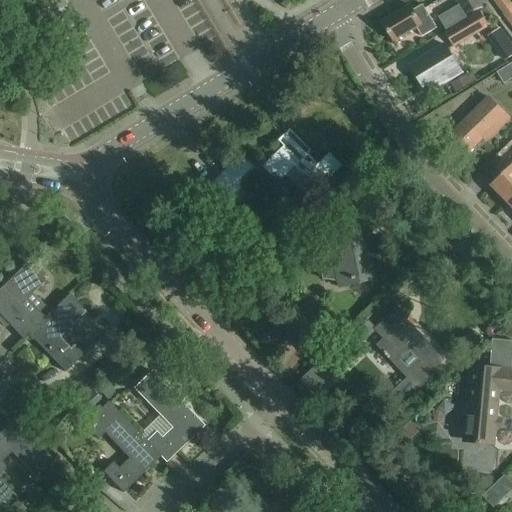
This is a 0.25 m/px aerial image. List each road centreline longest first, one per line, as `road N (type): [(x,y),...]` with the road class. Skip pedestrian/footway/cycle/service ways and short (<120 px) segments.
road 1 (residential): [(329,18),(417,161),(511,260)]
road 2 (residential): [(285,402),(103,215),(91,188)]
road 3 (tertiary): [(93,169),(108,152),(329,18)]
road 4 (residential): [(168,511),(285,402)]
road 5 (residential): [(389,511),(285,402)]
